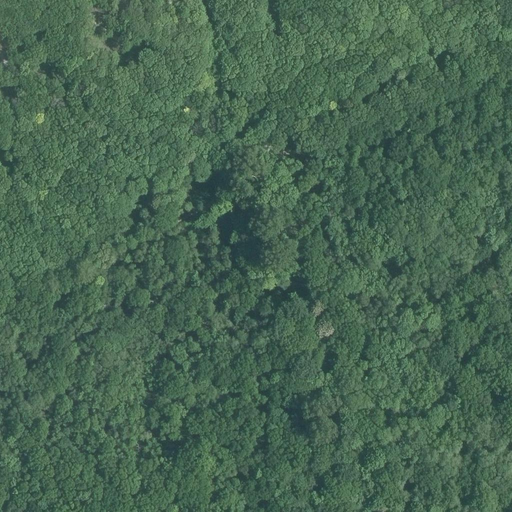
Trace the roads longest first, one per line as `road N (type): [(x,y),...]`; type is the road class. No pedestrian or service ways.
road 1 (unknown): [(511,24),(490,24),(460,50),(405,65),(349,95),(313,101),(244,145),(198,212),(94,271),(0,305)]
road 2 (track): [(242,159),(302,150),(511,53)]
